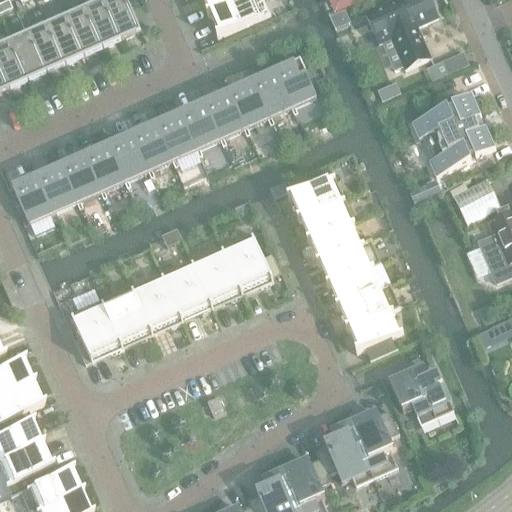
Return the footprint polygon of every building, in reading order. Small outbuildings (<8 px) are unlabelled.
[(142,36),(129,7),(126,0),(113,0),(104,4),(122,44),(125,43),(133,39),(131,37),(138,34),(139,36),(142,36)] [(202,0),(211,17),(207,19),(208,20),(252,0),(202,0)] [(262,0),(252,0),(208,20),(208,21),(211,19),(220,39),(217,41),(218,43),(265,22),(271,19),(262,0)] [(419,38),(416,32),(438,22),(428,0),(405,0),(366,18),(379,48),(392,42),(405,74),(432,63),(421,37),(419,38)] [(0,17),(13,12),(9,4),(0,7),(0,17)] [(122,44),(104,4),(86,12),(103,52),(106,51),(114,47),(113,45),(120,42),(121,45),(122,44)] [(289,16),(285,8),(274,12),(278,21),(289,16)] [(103,52),(86,12),(67,20),(85,61),(88,59),(87,59),(95,56),(94,53),(101,50),(102,53),(103,52)] [(85,61),(67,20),(48,29),(66,69),(69,68),(69,67),(77,64),(76,62),(82,59),(84,61),(85,61)] [(66,69),(48,29),(30,37),(47,77),(50,76),(58,72),(57,70),(64,67),(65,69),(66,69)] [(47,77),(30,37),(11,45),(29,85),(32,84),(31,84),(39,80),(38,78),(45,75),(46,78),(47,77)] [(29,85),(11,45),(0,49),(0,70),(10,94),(13,92),(21,89),(20,86),(26,83),(28,86),(29,85)] [(451,78),(445,65),(427,73),(433,86),(451,78)] [(317,102),(301,66),(297,67),(297,68),(288,72),(289,74),(278,79),(277,76),(276,77),(292,113),(295,119),(298,118),(296,112),(317,102)] [(325,82),(319,67),(305,73),(312,88),(325,82)] [(10,94),(0,70),(0,97),(2,97),(1,94),(8,92),(9,94),(10,94)] [(292,113),(276,77),(273,78),(274,78),(264,82),(265,85),(255,89),(253,87),(252,87),(268,124),(271,130),(274,128),(272,122),(292,113)] [(268,124),(252,87),(250,88),(250,89),(240,93),(241,95),(231,100),(230,97),(228,98),(244,134),(247,140),(250,139),(248,133),(268,124)] [(396,87),(378,95),(382,106),(401,98),(396,87)] [(244,134),(228,98),(226,99),(217,103),(218,106),(207,110),(206,108),(204,108),(221,145),(223,151),(227,149),(224,143),(244,134)] [(496,155),(487,133),(485,134),(480,123),(482,123),(472,101),(452,109),(454,113),(449,115),(448,111),(412,127),(420,143),(423,142),(433,164),(429,165),(436,182),(472,166),(470,163),(475,161),(476,164),(496,155)] [(221,145),(204,108),(202,109),(193,114),(194,116),(183,121),(182,118),(181,119),(197,155),(199,161),(203,160),(200,154),(221,145)] [(197,155),(181,119),(178,120),(169,124),(170,126),(159,131),(158,129),(157,129),(173,166),(175,172),(179,170),(176,164),(197,155)] [(173,166),(157,129),(154,130),(154,131),(145,135),(146,137),(135,142),(149,176),(152,182),(155,181),(152,175),(173,166)] [(135,142),(134,139),(130,141),(121,145),(122,148),(111,152),(110,150),(109,150),(125,187),(128,193),(131,191),(128,185),(149,176),(135,142)] [(125,187),(109,150),(107,151),(107,152),(97,156),(98,158),(88,163),(101,197),(104,203),(107,202),(105,196),(125,187)] [(88,163),(86,160),(83,162),(74,166),(75,169),(64,173),(78,208),(80,214),(84,212),(81,206),(101,197),(88,163)] [(64,173),(63,171),(59,172),(59,173),(50,177),(51,179),(40,184),(54,218),(57,217),(78,208),(64,173)] [(40,184),(39,181),(13,193),(29,229),(51,220),(53,226),(60,223),(57,217),(54,218),(40,184)] [(345,204),(336,184),(336,183),(335,182),(288,203),(289,204),(292,203),(301,223),(298,225),(298,226),(346,205),(345,204)] [(445,193),(441,184),(430,189),(434,198),(445,193)] [(500,212),(486,184),(453,201),(467,229),(500,212)] [(281,196),(274,199),(278,209),(286,206),(281,196)] [(355,227),(355,226),(354,226),(345,206),(346,205),(298,226),(299,226),(302,225),(311,245),(308,247),(308,248),(355,227)] [(494,241),(479,247),(497,288),(511,281),(511,216),(488,226),(494,241)] [(361,249),(352,229),(356,227),(355,227),(308,248),(312,247),(321,267),(317,269),(318,269),(372,246),(371,245),(361,249)] [(265,266),(252,238),(251,239),(223,252),(243,297),(260,289),(261,292),(272,287),(272,288),(274,287),(270,277),(265,266)] [(327,291),(381,268),(381,267),(380,267),(371,247),(372,246),(318,269),(318,270),(322,269),(331,289),(327,291)] [(243,297),(223,252),(222,251),(221,252),(224,259),(195,272),(212,310),(230,303),(231,306),(242,301),(244,300),(243,297)] [(273,263),(265,266),(270,277),(278,274),(273,263)] [(212,310),(195,272),(192,265),(191,265),(191,266),(163,279),(182,324),(200,316),(201,319),(212,314),(214,314),(212,310)] [(381,293),(372,273),(382,268),(381,268),(327,291),(328,292),(331,291),(340,311),(337,313),(391,290),(391,289),(381,293)] [(184,327),(182,324),(163,279),(162,278),(161,279),(133,292),(153,337),(170,329),(171,332),(182,327),(182,328),(184,327)] [(103,289),(96,292),(100,302),(107,299),(103,289)] [(347,335),(401,312),(400,311),(391,291),(391,290),(337,313),(338,314),(341,313),(350,333),(346,335),(347,335)] [(153,337),(133,292),(132,291),(131,292),(132,296),(104,308),(123,350),(140,342),(141,345),(152,341),(154,340),(153,337)] [(123,350),(104,308),(102,305),(101,305),(101,306),(73,318),(72,318),(71,318),(92,367),(94,367),(93,363),(110,356),(111,359),(122,354),(124,353),(123,350)] [(486,331),(486,330),(502,323),(498,315),(494,307),(478,315),(486,331)] [(400,337),(391,317),(401,312),(347,335),(347,336),(351,335),(360,355),(356,357),(357,358),(404,337),(403,336),(400,337)] [(492,348),(487,335),(477,340),(482,352),(492,348)] [(30,387),(21,367),(24,366),(23,364),(8,371),(4,361),(4,360),(0,362),(0,401),(34,387),(33,386),(30,387)] [(451,407),(439,379),(436,380),(432,370),(411,379),(412,382),(394,390),(393,387),(391,388),(403,416),(413,412),(417,422),(433,415),(437,423),(454,416),(450,407),(451,407)] [(28,417),(44,410),(43,408),(40,409),(31,389),(34,388),(34,387),(0,401),(0,428),(6,425),(11,436),(33,426),(32,426),(28,417)] [(225,416),(222,409),(219,402),(208,406),(214,420),(225,416)] [(394,455),(389,444),(400,439),(389,415),(368,425),(367,421),(350,429),(374,484),(398,473),(391,457),(394,455)] [(39,449),(30,429),(33,427),(33,426),(11,436),(6,425),(0,428),(0,467),(42,448),(39,449)] [(374,484),(350,429),(332,437),(337,448),(317,456),(332,487),(328,480),(337,476),(342,487),(353,483),(357,491),(374,484)] [(30,480),(52,470),(48,471),(39,451),(43,449),(42,448),(0,467),(0,497),(3,505),(35,491),(30,480)] [(326,503),(321,492),(332,487),(317,456),(316,457),(319,464),(300,472),(299,469),(281,477),(296,511),(325,511),(322,504),(326,503)] [(78,497),(69,477),(73,475),(72,474),(56,481),(52,471),(53,471),(52,470),(30,480),(35,491),(3,505),(4,507),(20,499),(25,511),(47,511),(82,497),(82,496),(78,497)] [(296,511),(281,477),(264,485),(269,496),(249,504),(252,511),(296,511)] [(84,511),(79,499),(83,498),(82,497),(47,511),(84,511)]
